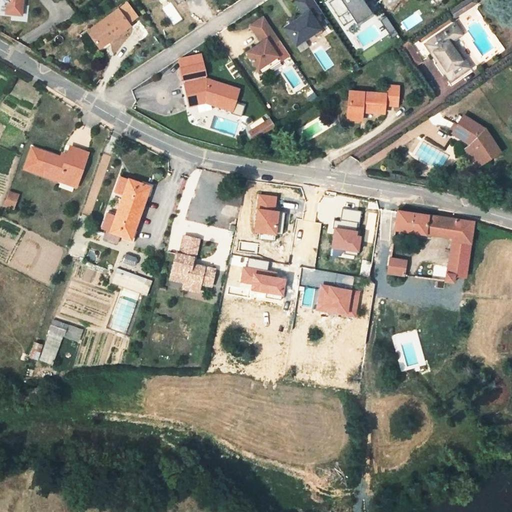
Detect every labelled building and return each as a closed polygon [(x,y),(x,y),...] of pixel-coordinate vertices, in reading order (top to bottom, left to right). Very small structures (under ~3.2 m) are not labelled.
[(10,0),(6,4),(5,13),(21,15),(22,0),(10,0)] [(322,11),(314,0),(294,0),(304,14),(297,18),(291,22),(284,27),(296,45),(314,33),(316,36),(323,31),(313,16),(322,11)] [(331,0),(328,2),(338,17),(349,10),(354,18),(370,8),(364,0),(331,0)] [(370,8),(354,18),(357,23),(372,12),(370,8)] [(117,12),(85,34),(95,49),(104,43),(106,45),(129,29),(117,12)] [(394,26),(387,15),(380,19),(387,30),(394,26)] [(264,16),(250,25),(254,30),(267,21),(264,16)] [(279,39),(267,21),(254,30),(262,42),(247,51),(258,68),(278,55),(271,44),(279,39)] [(450,80),(469,67),(456,47),(453,48),(449,43),(452,41),(462,34),(454,23),(425,43),(433,54),(435,53),(438,58),(436,59),(450,80)] [(357,36),(364,47),(381,35),(374,25),(357,36)] [(398,33),(394,26),(387,30),(392,37),(398,33)] [(104,43),(95,49),(97,51),(106,45),(104,43)] [(197,67),(184,69),(188,85),(192,84),(197,105),(218,100),(221,101),(219,107),(235,112),(242,89),(208,80),(205,65),(204,65),(202,55),(195,57),(197,67)] [(195,57),(182,60),(184,69),(197,67),(195,57)] [(192,84),(188,85),(193,106),(197,105),(192,84)] [(397,104),(399,85),(386,84),(385,93),(350,90),(348,117),(362,118),(363,110),(384,112),(385,103),(397,104)] [(312,89),(306,93),(311,101),(318,96),(312,89)] [(499,151),(485,129),(464,114),(453,131),(469,142),(483,162),(499,151)] [(278,125),(273,118),(252,132),(257,139),(278,125)] [(465,146),(478,165),(483,162),(469,142),(465,146)] [(27,168),(37,172),(60,180),(61,176),(79,183),(89,155),(73,148),(69,157),(68,161),(62,159),(44,152),(34,149),(27,168)] [(60,180),(77,187),(79,183),(61,176),(60,180)] [(146,193),(148,186),(128,179),(128,180),(120,177),(115,191),(123,194),(119,206),(141,213),(148,194),(146,193)] [(229,191),(221,189),(219,199),(229,201),(241,203),(244,189),(230,186),(229,191)] [(15,209),(20,195),(11,193),(6,206),(15,209)] [(116,216),(106,213),(101,228),(105,229),(102,238),(117,243),(119,235),(127,238),(126,240),(134,243),(137,231),(135,230),(141,213),(119,206),(116,216)] [(452,241),(470,244),(473,221),(398,211),(397,212),(397,216),(391,215),(389,226),(395,226),(394,230),(426,235),(426,231),(452,235),(451,239),(451,241),(452,241)] [(201,238),(185,234),(181,253),(177,252),(171,277),(185,281),(184,287),(193,289),(201,290),(201,289),(212,291),(215,275),(217,268),(204,265),(198,268),(195,268),(196,263),(194,263),(195,257),(196,257),(201,238)] [(466,277),(470,244),(452,241),(448,273),(455,274),(455,276),(466,277)] [(407,261),(390,259),(387,274),(405,276),(407,261)] [(145,282),(116,272),(113,283),(141,292),(145,282)] [(448,273),(446,273),(445,281),(454,282),(455,276),(455,274),(448,273)] [(201,290),(193,289),(191,296),(199,298),(201,290)] [(52,321),(49,330),(62,334),(66,325),(52,321)] [(37,360),(41,345),(33,343),(29,358),(32,358),(37,360)] [(49,384),(42,386),(44,398),(52,396),(49,384)] [(42,386),(19,391),(22,404),(44,398),(42,386)]
